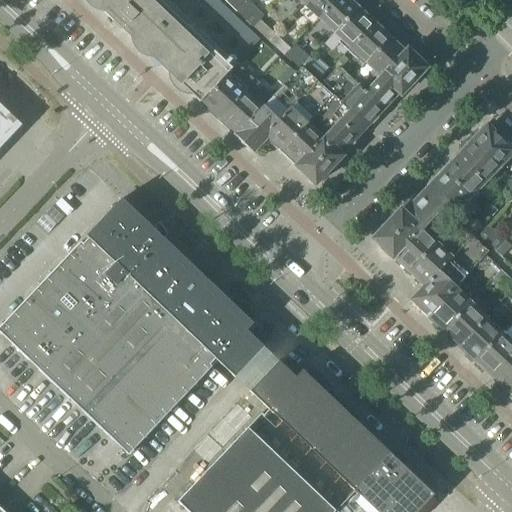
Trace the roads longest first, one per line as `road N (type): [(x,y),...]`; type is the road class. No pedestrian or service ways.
road 1 (secondary): [(511,490),(282,270)]
road 2 (residential): [(282,270),(480,72)]
road 3 (secondary): [(282,270),(109,114)]
road 4 (unknown): [(122,511),(233,393)]
road 5 (unclassified): [(0,225),(109,114)]
road 6 (secondary): [(109,114),(0,7)]
road 7 (unclassified): [(108,511),(0,408)]
